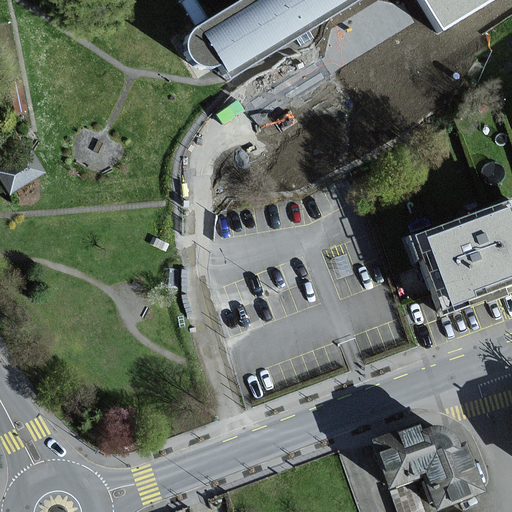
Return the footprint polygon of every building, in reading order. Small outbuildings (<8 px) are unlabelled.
[(216,87),(357,0),(175,0),(194,28),(184,34),(178,41),(174,47),(174,56),(176,63),(182,70),(189,73),(198,75),(207,72),(212,81),(216,87)] [(420,71),(391,94),(410,117),(439,94),(420,71)] [(26,151),(0,167),(0,186),(6,197),(41,175),(26,151)] [(511,212),(509,204),(403,244),(430,317),(511,286),(511,212)] [(424,428),(422,429),(419,431),(417,425),(367,443),(385,493),(418,481),(429,511),(479,494),(458,435),(451,438),(450,436),(449,434),(446,432),(444,430),(442,429),(440,428),(438,427),(435,427),(434,427),(431,427),(428,427),(426,427),(424,428)]
